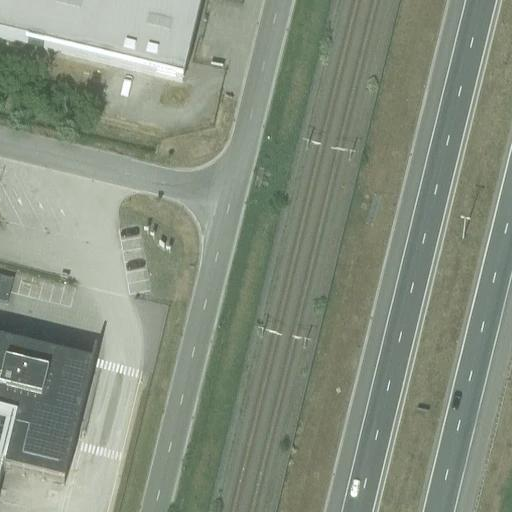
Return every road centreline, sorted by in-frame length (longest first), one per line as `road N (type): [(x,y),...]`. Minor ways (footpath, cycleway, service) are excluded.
road 1 (motorway): [(473,0),(349,511)]
road 2 (unknown): [(100,168),(95,240),(121,335),(120,375),(86,511)]
road 3 (unclassified): [(152,511),(227,198)]
road 4 (motorway): [(446,511),(511,246)]
road 5 (unclassified): [(0,144),(227,198)]
road 6 (unclassified): [(227,198),(275,0)]
